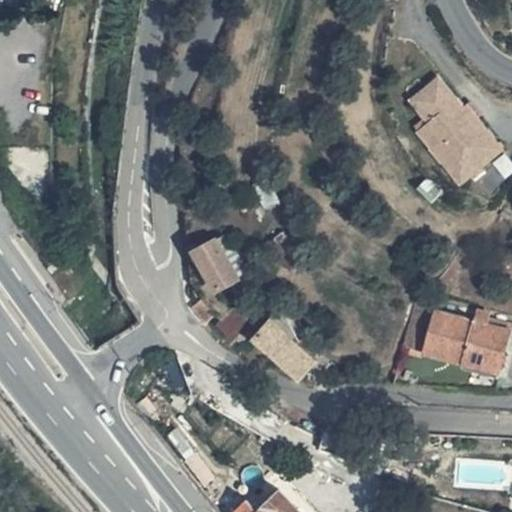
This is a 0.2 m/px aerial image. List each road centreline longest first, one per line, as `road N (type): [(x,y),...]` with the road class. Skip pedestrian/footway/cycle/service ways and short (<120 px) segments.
road 1 (unclassified): [(169,318),(294,411),(347,421),(511,425)]
road 2 (residential): [(141,279),(170,257),(166,120),(216,0)]
road 3 (residential): [(141,279),(129,215),(158,0)]
road 4 (primary): [(71,400),(159,511)]
road 5 (unclassified): [(71,400),(169,318)]
road 6 (primary): [(0,300),(71,400)]
